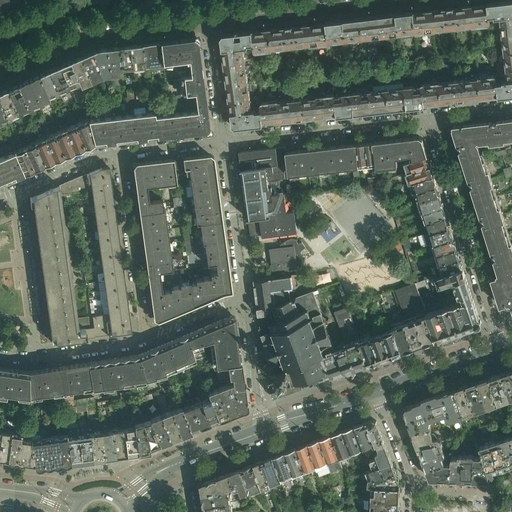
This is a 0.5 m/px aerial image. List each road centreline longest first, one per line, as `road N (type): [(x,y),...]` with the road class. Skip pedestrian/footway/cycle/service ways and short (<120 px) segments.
road 1 (residential): [(501,348),(428,119)]
road 2 (residential): [(207,27),(434,0)]
road 3 (residential): [(0,81),(98,39),(207,27)]
road 4 (residential): [(428,119),(223,139)]
road 5 (residential): [(144,339),(119,151)]
road 6 (residential): [(223,139),(245,298)]
road 7 (residential): [(0,354),(36,358),(144,339)]
road 8 (residential): [(245,298),(266,431)]
road 9 (secondary): [(379,391),(501,348)]
road 10 (residential): [(0,198),(119,151)]
road 11 (residential): [(379,391),(411,480),(412,511)]
